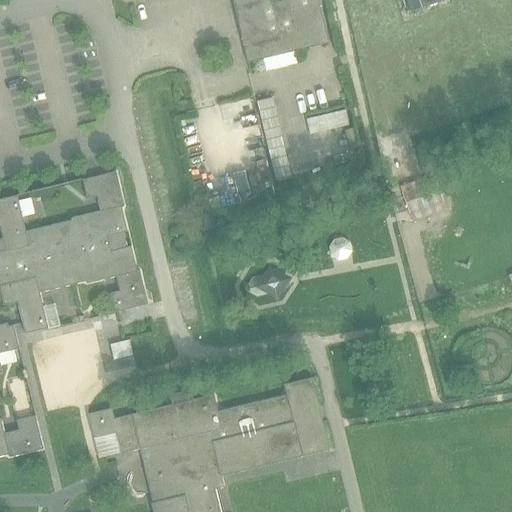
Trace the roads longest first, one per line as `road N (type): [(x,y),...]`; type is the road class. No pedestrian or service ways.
road 1 (unclassified): [(355,511),(315,341),(213,354),(181,341),(129,135)]
road 2 (residential): [(40,5),(74,3),(112,41),(129,135)]
road 3 (residential): [(129,135),(0,164)]
